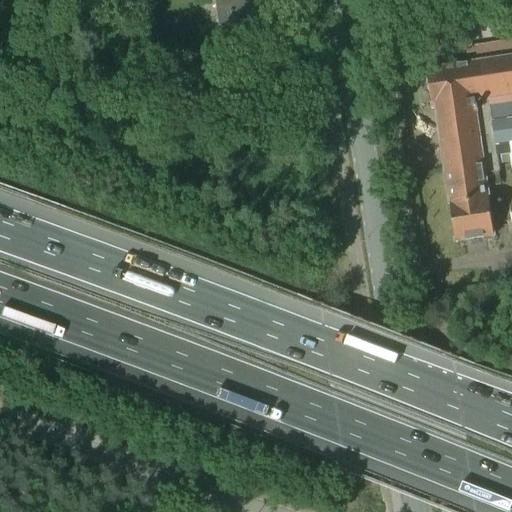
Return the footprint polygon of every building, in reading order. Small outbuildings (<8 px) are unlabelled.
[(156,12),(154,0),(137,0),(140,14),(156,12)] [(217,0),(224,45),(239,43),(254,41),(247,0),(217,0)] [(511,54),(426,67),(432,108),(437,108),(446,174),(475,168),(474,159),(483,157),(484,159),(498,157),(496,142),(493,123),(511,119),(511,54)] [(511,119),(493,123),(496,142),(509,140),(511,139),(511,119)] [(499,162),(511,160),(509,140),(496,142),(498,157),(499,162)] [(475,168),(446,174),(456,242),(495,236),(486,175),(500,172),(499,162),(498,157),(484,159),(483,157),(474,159),(475,168)]
